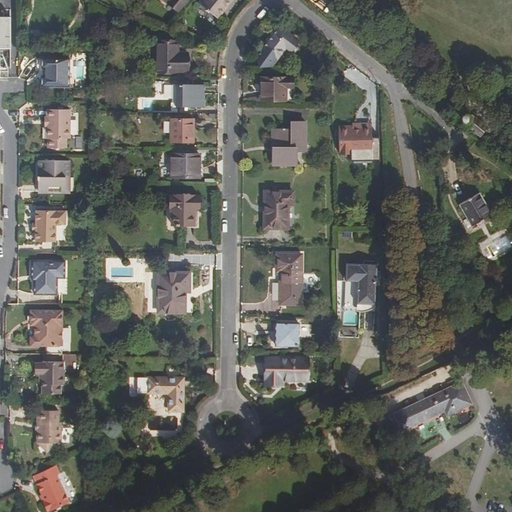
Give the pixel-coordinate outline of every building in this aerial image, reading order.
[(186,0),(164,0),(178,11),(186,0)] [(202,0),(200,3),(218,18),(232,0),(202,0)] [(95,21),(101,23),(104,15),(98,13),(95,21)] [(0,78),(0,72),(8,72),(8,69),(8,66),(7,63),(6,60),(4,58),(1,54),(0,54),(0,48),(11,48),(11,17),(0,16),(0,78)] [(291,52),(299,42),(279,27),(261,49),(255,56),(260,66),(271,66),(275,61),(285,48),(291,52)] [(178,54),(178,42),(157,41),(156,71),(187,72),(187,54),(178,54)] [(69,87),(69,61),(41,61),(41,69),(44,69),(44,77),(41,77),(41,87),(69,87)] [(293,88),(293,78),(261,78),(261,101),(286,101),(285,88),(293,88)] [(177,85),(177,106),(202,106),(203,86),(177,85)] [(46,117),(46,119),(46,127),(46,140),(48,140),(52,140),(52,149),(65,149),(65,140),(69,136),(69,110),(49,110),(49,117),(46,117)] [(472,116),(464,125),(479,137),(487,129),(472,116)] [(193,142),(193,120),(171,120),(170,142),(193,142)] [(291,122),(291,130),(272,130),(272,165),(296,165),(296,151),(306,151),(306,122),(291,122)] [(338,152),(371,152),(372,146),(369,146),(369,140),(372,136),(372,123),(361,123),(361,126),(353,126),(339,125),(338,152)] [(200,177),(200,154),(171,154),(171,177),(200,177)] [(67,177),(71,177),(71,160),(40,160),(39,176),(37,176),(37,181),(39,181),(39,187),(53,187),(53,192),(66,192),(67,177)] [(293,205),(293,191),(264,191),(264,229),(288,228),(288,205),(293,205)] [(171,208),(171,218),(194,219),(194,208),(199,208),(199,196),(189,196),(189,194),(182,193),(182,196),(170,196),(169,208),(171,208)] [(490,214),(478,195),(459,205),(471,225),(490,214)] [(38,230),(35,230),(35,241),(56,242),(56,224),(65,224),(66,210),(35,210),(35,224),(38,224),(38,230)] [(511,245),(504,233),(484,246),(492,258),(511,245)] [(301,306),(301,254),(276,254),(276,272),(279,272),(279,281),(271,281),(271,296),(279,305),(301,306)] [(33,273),(33,279),(33,293),(56,293),(56,277),(64,277),(64,260),(30,259),(30,273),(33,273)] [(378,278),(379,267),(349,265),(348,281),(359,281),(358,305),(376,306),(377,282),(376,282),(376,277),(378,278)] [(189,292),(190,273),(158,273),(158,312),(185,313),(186,292),(189,292)] [(34,321),(34,326),(34,338),(30,338),(30,347),(46,348),(46,355),(62,355),(62,311),(29,311),(29,321),(30,321),(34,321)] [(298,347),(298,323),(276,323),(276,347),(298,347)] [(34,373),(40,373),(42,373),(42,381),(42,394),(61,394),(61,384),(64,384),(64,373),(79,373),(79,355),(62,355),(62,362),(42,362),(42,364),(34,364),(34,373)] [(307,381),(307,357),(266,358),(266,385),(283,385),(283,381),(307,381)] [(182,411),(183,378),(149,378),(149,392),(169,392),(168,411),(182,411)] [(459,383),(382,420),(391,437),(443,413),(445,417),(470,406),(459,383)] [(43,443),(51,450),(57,443),(61,443),(62,423),(59,423),(59,412),(38,411),(38,423),(41,423),(41,430),(38,430),(38,443),(43,443)] [(43,443),(38,443),(48,453),(51,450),(43,443)] [(54,465),(31,475),(43,499),(41,500),(45,509),(47,508),(48,510),(67,501),(55,474),(57,473),(54,465)]
